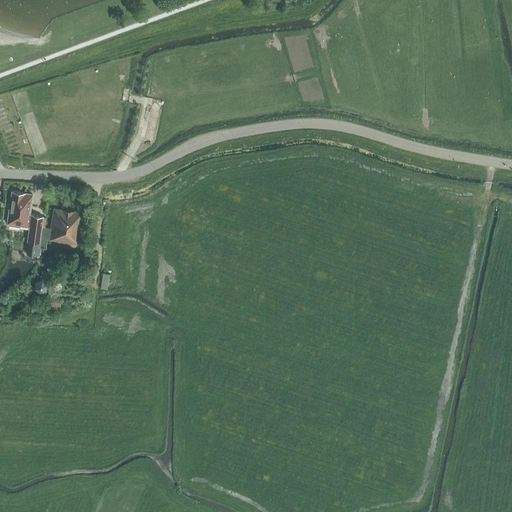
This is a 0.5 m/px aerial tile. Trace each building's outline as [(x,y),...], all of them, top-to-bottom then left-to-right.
[(43,216),(39,215),(29,214),(32,194),(25,193),(12,191),(7,223),(30,226),(28,241),(39,242),(43,216)] [(77,243),(83,212),(54,208),(51,228),(43,227),(42,238),(58,239),(57,240),(77,243)] [(59,260),(49,258),(47,270),(41,275),(46,281),(57,272),(59,260)] [(103,273),(101,287),(108,288),(110,274),(103,273)] [(34,288),(39,293),(46,291),(47,284),(42,279),(35,281),(34,288)]
